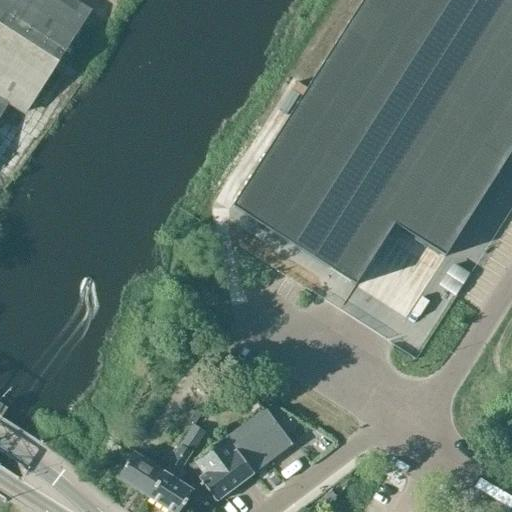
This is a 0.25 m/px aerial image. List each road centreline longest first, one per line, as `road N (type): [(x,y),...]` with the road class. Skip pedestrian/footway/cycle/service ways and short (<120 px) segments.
road 1 (unclassified): [(396,424),(236,324)]
road 2 (unclassified): [(396,424),(444,386),(511,281)]
road 3 (unclassified): [(269,511),(396,424)]
road 4 (unclassified): [(511,506),(396,424)]
